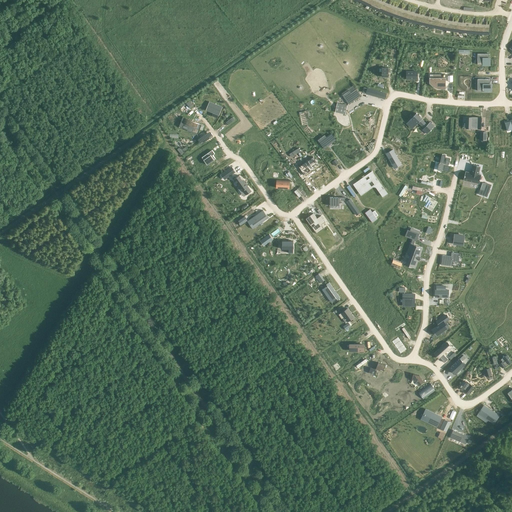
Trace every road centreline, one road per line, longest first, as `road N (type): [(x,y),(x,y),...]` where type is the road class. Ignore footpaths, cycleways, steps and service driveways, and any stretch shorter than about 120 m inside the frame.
road 1 (residential): [(503,104),(393,97),(374,153),(296,215)]
road 2 (residential): [(456,171),(413,361)]
road 3 (residential): [(296,215),(391,355),(413,361)]
road 4 (residential): [(234,119),(222,128),(221,143),(278,211),(296,215)]
road 5 (residential): [(413,361),(433,367),(466,406),(511,371)]
